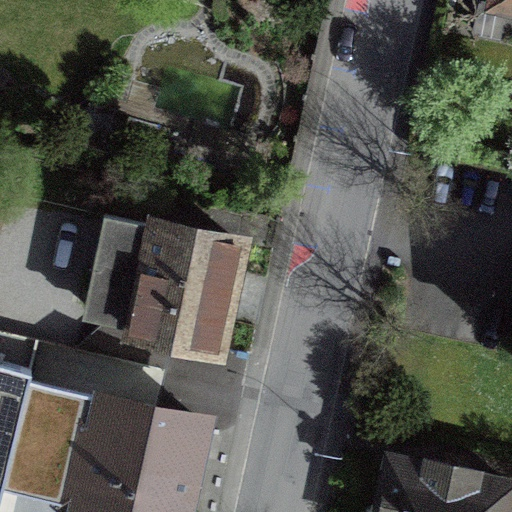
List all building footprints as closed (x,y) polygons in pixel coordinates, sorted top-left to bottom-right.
[(511,0),(498,0),(497,8),(511,11),(511,0)] [(236,372),(262,248),(165,227),(162,240),(118,231),(97,330),(140,339),(137,351),(236,372)] [(116,380),(0,353),(0,493),(6,468),(66,481),(80,416),(106,422),(111,401),(116,380)] [(96,511),(179,511),(199,420),(111,401),(106,422),(80,416),(62,505),(96,511)] [(511,511),(511,488),(401,466),(391,511),(511,511)]
